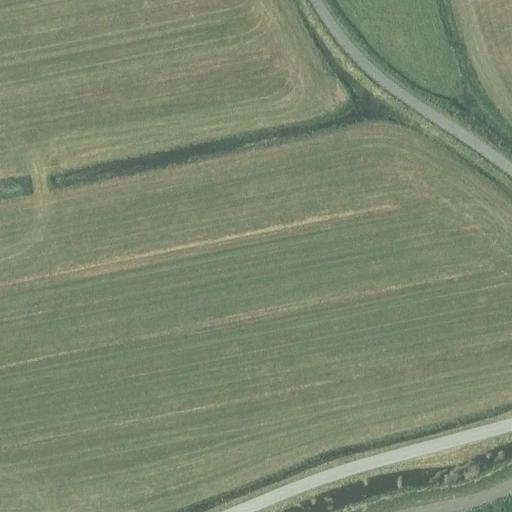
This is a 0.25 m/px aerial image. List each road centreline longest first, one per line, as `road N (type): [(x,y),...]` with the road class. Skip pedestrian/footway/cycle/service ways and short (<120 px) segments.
road 1 (unclassified): [(237,511),(358,466),(511,425)]
road 2 (unclassified): [(511,175),(386,87),(312,0)]
